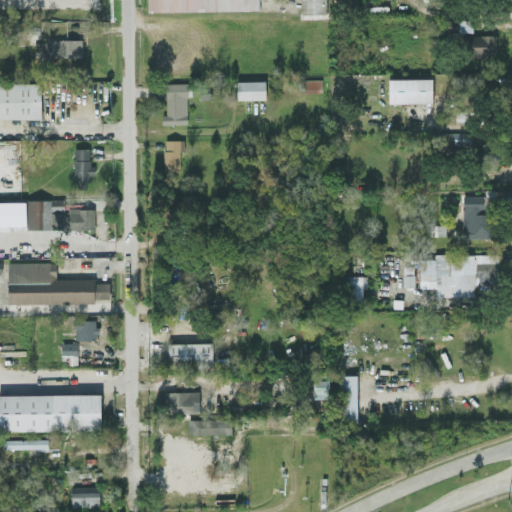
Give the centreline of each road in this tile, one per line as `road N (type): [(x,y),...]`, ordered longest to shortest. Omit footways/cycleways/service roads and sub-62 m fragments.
road 1 (residential): [(127,0),(130,489)]
road 2 (secondary): [(511,444),(347,511)]
